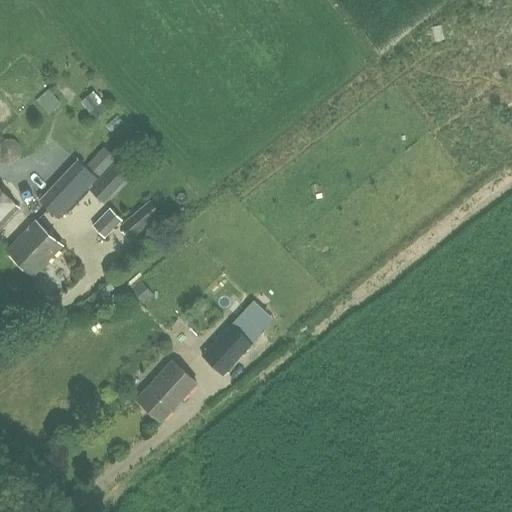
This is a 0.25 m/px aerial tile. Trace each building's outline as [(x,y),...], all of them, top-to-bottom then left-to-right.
[(91,112),(95,118),(107,108),(102,102),(91,112)] [(103,148),(88,164),(100,176),(118,160),(103,148)] [(141,175),(151,164),(137,151),(127,163),(141,175)] [(40,195),(63,175),(44,156),(22,176),(40,195)] [(43,203),(60,219),(98,179),(82,164),(43,203)] [(122,182),(109,169),(101,178),(113,190),(122,182)] [(0,226),(18,207),(0,189),(0,226)] [(130,238),(161,212),(149,199),(118,225),(130,238)] [(105,237),(122,219),(109,207),(92,224),(105,237)] [(63,246),(36,221),(8,251),(35,276),(63,246)] [(150,290),(143,283),(135,290),(142,298),(150,290)] [(253,344),(233,325),(204,356),(224,375),(253,344)] [(197,382),(173,361),(139,400),(163,421),(197,382)]
